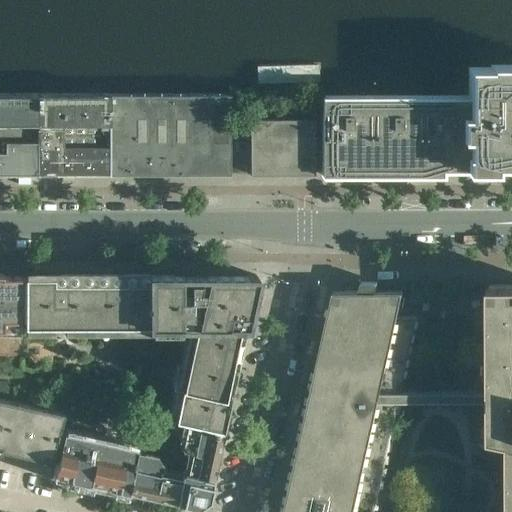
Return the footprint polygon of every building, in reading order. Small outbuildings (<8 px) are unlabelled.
[(170,58),(170,81),(232,81),(232,57),(170,58)] [(511,66),(492,67),(492,69),(470,69),(470,97),(321,97),(321,174),(441,174),(441,169),(494,169),(494,164),(511,163),(511,66)] [(0,175),(109,175),(109,94),(0,94),(0,175)] [(230,175),(230,116),(230,95),(109,94),(109,175),(230,175)] [(275,107),(275,99),(263,99),(263,107),(275,107)] [(314,174),(314,121),(314,118),(250,118),(250,175),(314,174)] [(22,315),(22,275),(20,275),(2,275),(1,273),(0,272),(0,355),(22,356),(22,331),(22,315)] [(85,331),(85,275),(22,275),(22,315),(22,331),(85,331)] [(148,331),(148,275),(85,275),(85,331),(148,331)] [(248,313),(204,303),(204,283),(204,275),(179,275),(148,275),(148,331),(170,331),(170,325),(193,325),(192,332),(241,342),(245,326),(248,313)] [(248,313),(256,275),(204,275),(204,283),(204,303),(248,313)] [(511,511),(511,285),(490,285),(490,391),(401,391),(417,316),(398,316),(403,292),(375,292),(378,282),(365,282),(363,292),(333,292),(284,511),(511,511)] [(235,372),(241,342),(192,332),(186,361),(235,372)] [(228,402),(233,379),(235,372),(186,361),(180,391),(228,402)] [(222,431),(227,409),(228,402),(180,391),(173,421),(184,423),(222,431)] [(0,450),(52,462),(63,413),(1,399),(0,405),(0,450)] [(152,435),(155,420),(143,418),(140,432),(152,435)] [(208,493),(219,444),(222,431),(184,423),(179,445),(182,448),(186,449),(183,464),(186,468),(181,471),(197,496),(195,505),(196,505),(196,506),(197,506),(199,507),(200,507),(201,507),(203,506),(204,506),(205,504),(206,503),(206,502),(206,501),(206,499),(206,498),(205,497),(204,496),(204,495),(207,492),(208,493)] [(78,481),(88,438),(72,434),(68,438),(62,437),(53,473),(69,477),(72,481),(74,480),(78,481)] [(103,484),(111,448),(105,446),(103,441),(88,438),(78,481),(82,481),(83,484),(88,481),(103,484)] [(127,491),(135,453),(136,449),(121,445),(117,449),(111,448),(103,484),(117,488),(120,492),(123,491),(127,492),(127,491)] [(197,496),(181,471),(177,474),(174,469),(159,465),(160,461),(158,458),(135,453),(127,491),(189,505),(190,503),(194,502),(194,503),(194,504),(195,505),(197,496)]
